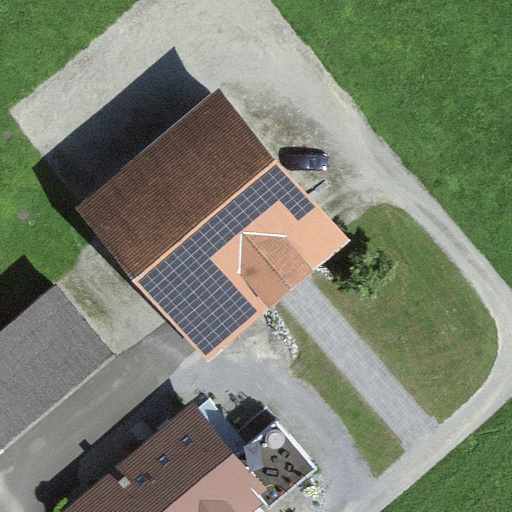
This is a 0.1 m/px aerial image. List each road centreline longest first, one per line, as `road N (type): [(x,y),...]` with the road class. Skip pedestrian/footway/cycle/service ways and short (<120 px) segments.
road 1 (track): [(225,22),(511,307)]
road 2 (track): [(511,392),(378,511)]
